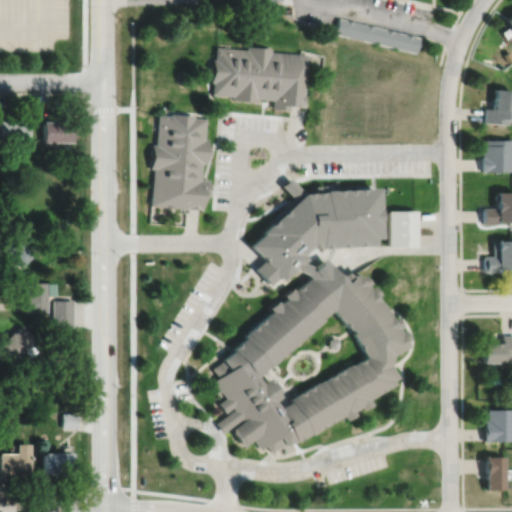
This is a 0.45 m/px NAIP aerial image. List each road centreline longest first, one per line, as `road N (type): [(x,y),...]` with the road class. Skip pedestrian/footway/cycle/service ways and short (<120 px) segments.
road 1 (tertiary): [(101,0),(104,511)]
road 2 (residential): [(459,41),(446,105),(449,511)]
road 3 (residential): [(0,511),(182,511)]
